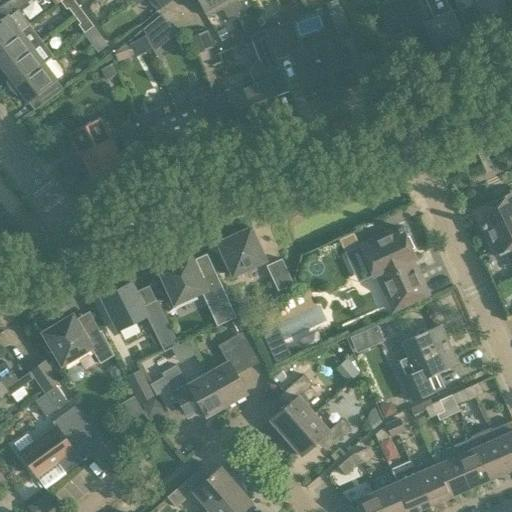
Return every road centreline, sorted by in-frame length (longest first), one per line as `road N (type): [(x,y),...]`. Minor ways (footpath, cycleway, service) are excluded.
road 1 (tertiary): [(77,246),(245,174),(401,123)]
road 2 (residential): [(511,382),(401,123)]
road 3 (residential): [(311,511),(232,425),(201,454)]
road 4 (residential): [(77,246),(0,133)]
